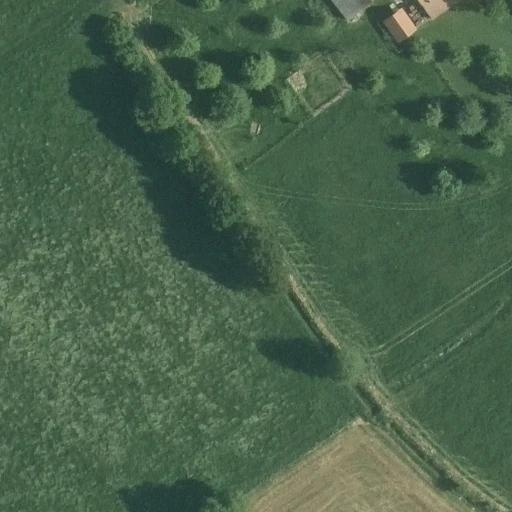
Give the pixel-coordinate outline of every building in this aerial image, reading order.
[(372,4),(369,0),(330,0),(348,22),(372,4)] [(430,0),(429,0),(408,0),(424,22),(426,25),(440,15),(430,0)] [(430,0),(440,15),(460,0),(430,0)] [(383,20),(399,42),(419,28),(403,6),(383,20)] [(300,70),(289,79),(299,92),(310,83),(300,70)]
